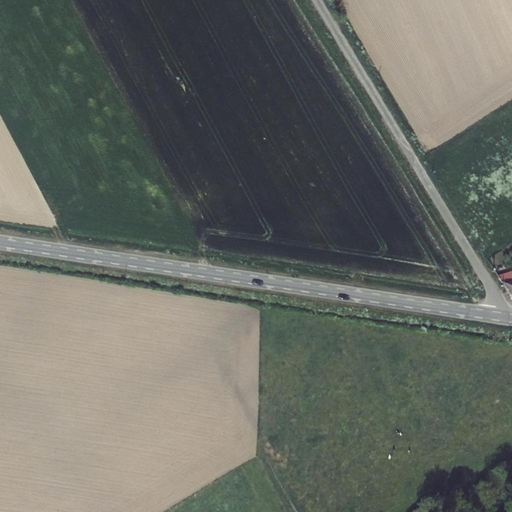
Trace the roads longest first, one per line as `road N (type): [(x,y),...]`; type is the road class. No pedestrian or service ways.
road 1 (tertiary): [(0,242),(507,317)]
road 2 (unclassified): [(316,0),(507,317)]
